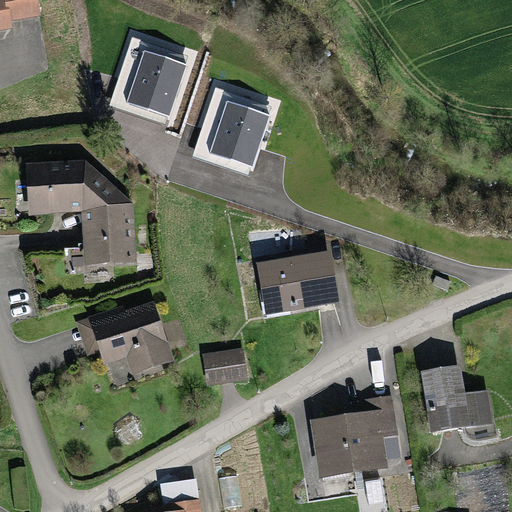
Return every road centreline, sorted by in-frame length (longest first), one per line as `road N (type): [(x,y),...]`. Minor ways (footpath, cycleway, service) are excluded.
road 1 (residential): [(511,282),(362,349),(91,511)]
road 2 (residential): [(0,356),(57,511)]
